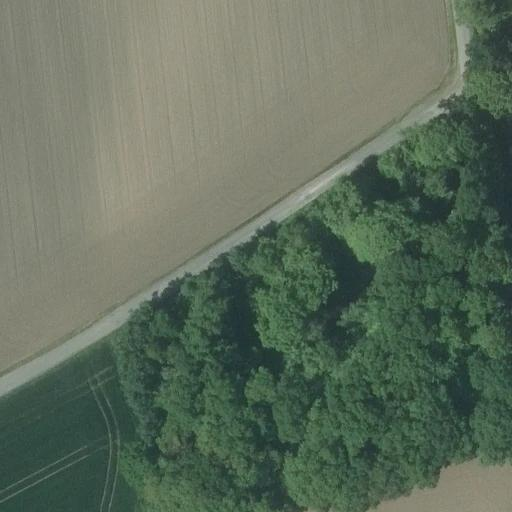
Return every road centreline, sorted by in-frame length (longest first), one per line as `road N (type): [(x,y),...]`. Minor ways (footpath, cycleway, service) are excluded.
road 1 (track): [(0,380),(308,198),(474,86)]
road 2 (unclassified): [(511,271),(462,0)]
